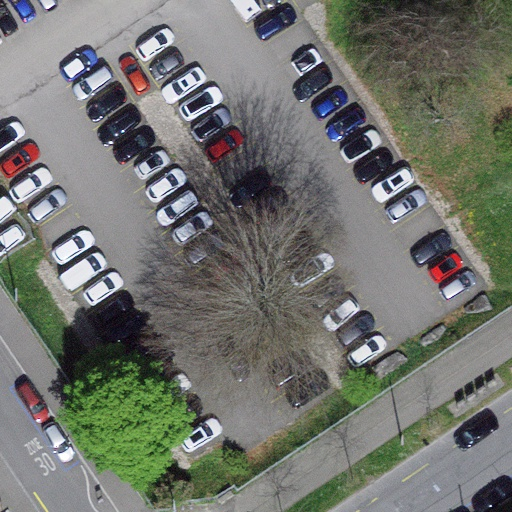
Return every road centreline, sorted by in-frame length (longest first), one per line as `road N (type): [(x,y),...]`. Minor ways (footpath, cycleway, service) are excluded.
road 1 (residential): [(0,395),(77,511)]
road 2 (tertiary): [(511,440),(404,511)]
